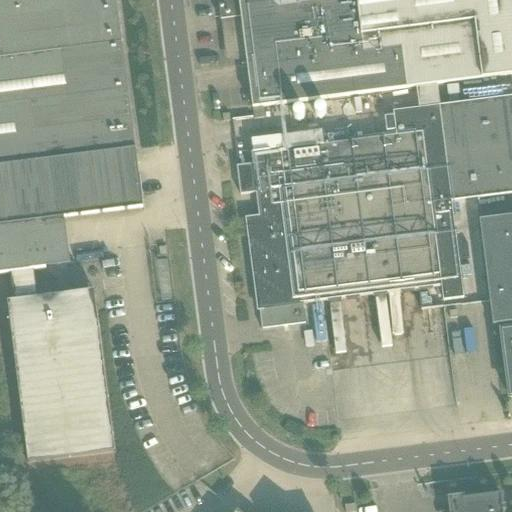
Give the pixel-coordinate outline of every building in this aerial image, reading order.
[(39,222),(142,209),(115,0),(0,0),(0,275),(10,274),(33,271),(45,269),(39,222)] [(511,75),(511,0),(217,0),(218,2),(232,0),(238,0),(252,109),(511,75)] [(511,98),(393,113),(394,117),(382,119),(384,132),(395,131),(396,137),(253,155),(254,166),(237,168),(240,196),(258,194),(262,228),(248,230),(258,310),(259,310),(262,330),(306,324),(303,304),(441,287),(443,302),(464,299),(461,279),(451,203),(511,195),(511,98)] [(511,217),(479,221),(488,295),(493,326),(503,325),(504,332),(501,332),(510,398),(511,398),(511,217)] [(28,464),(114,453),(96,309),(94,291),(37,298),(33,271),(10,274),(14,301),(7,302),(28,464)] [(502,511),(501,496),(454,501),(455,511),(502,511)]
